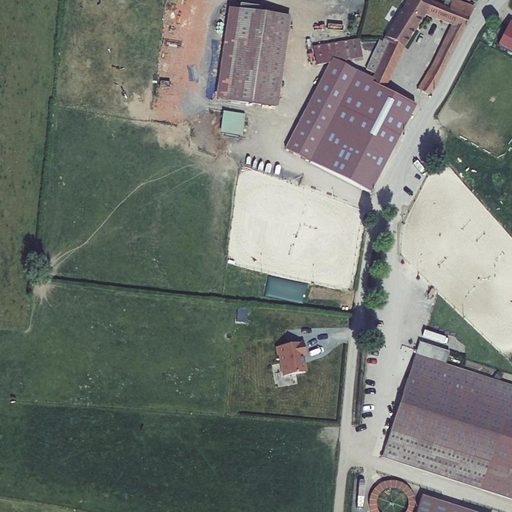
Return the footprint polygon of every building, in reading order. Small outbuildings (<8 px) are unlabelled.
[(403,0),(382,38),(366,70),(373,74),(386,80),(402,46),(420,13),(447,24),(439,39),(445,42),(452,46),(471,9),(453,1),(449,10),(424,0),(416,0),(415,3),(408,0),(403,0)] [(451,0),(424,0),(449,10),(453,1),(451,0)] [(227,9),(215,100),(278,108),(289,17),(227,9)] [(353,73),(351,58),(359,58),(358,35),(330,42),(330,45),(324,45),(329,84),(337,104),(353,73)] [(414,82),(415,93),(425,99),(450,50),(444,46),(437,58),(435,56),(429,68),(431,70),(429,74),(421,69),(414,82)] [(353,73),(337,104),(339,107),(351,114),(369,82),(353,73)] [(373,74),(369,82),(382,89),(386,80),(373,74)] [(369,82),(351,114),(397,137),(413,105),(382,89),(369,82)] [(339,107),(315,153),(352,174),(350,178),(371,189),(397,137),(351,114),(339,107)] [(220,133),(243,136),(245,114),(222,112),(220,133)] [(448,353),(418,343),(381,458),(511,500),(511,386),(511,387),(444,365),(448,353)] [(306,357),(304,344),(277,347),(278,356),(281,356),(284,377),(305,374),(303,358),(306,357)] [(372,511),(404,511),(404,484),(372,484),(372,511)] [(466,511),(420,497),(415,511),(466,511)]
